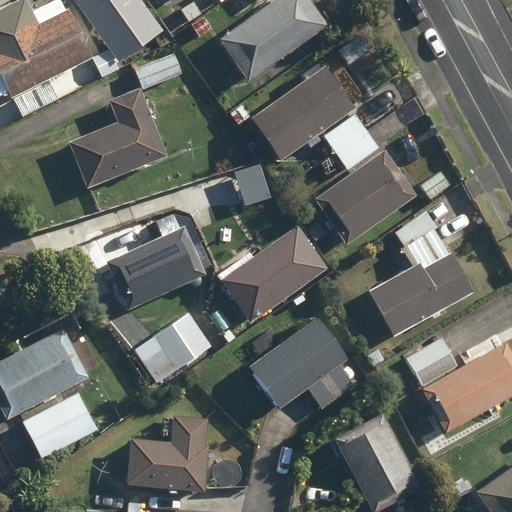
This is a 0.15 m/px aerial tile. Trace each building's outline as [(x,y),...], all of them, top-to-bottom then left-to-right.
[(0,94),(8,91),(12,97),(94,56),(71,9),(67,11),(61,0),(54,0),(34,10),(28,0),(16,0),(0,8),(0,94)] [(79,10),(107,68),(161,43),(140,0),(127,0),(98,14),(93,4),(79,10)] [(274,0),(220,38),(249,81),(329,26),(311,0),(274,0)] [(181,10),(189,22),(202,13),(194,1),(181,10)] [(212,14),(220,25),(235,15),(227,4),(212,14)] [(193,24),(200,38),(213,30),(206,17),(193,24)] [(134,69),(143,90),(182,74),(174,53),(134,69)] [(356,108),(330,71),(336,71),(340,67),(340,61),(336,58),(330,57),(326,61),(326,67),(253,117),(281,159),(356,108)] [(15,99),(23,117),(58,100),(49,82),(15,99)] [(70,140),(89,188),(168,156),(141,88),(110,100),(119,120),(70,140)] [(230,114),(238,126),(250,118),(242,106),(230,114)] [(310,171),(335,153),(366,131),(355,115),(299,155),(310,171)] [(379,149),(366,131),(335,153),(348,170),(379,149)] [(316,199),(347,243),(416,195),(385,150),(316,199)] [(422,186),(431,199),(450,185),(441,173),(422,186)] [(369,290),(395,336),(474,292),(452,253),(450,254),(428,214),(395,232),(414,266),(369,290)] [(307,230),(325,256),(336,248),(318,223),(307,230)] [(107,262),(129,309),(206,273),(184,226),(107,262)] [(307,289),(317,304),(327,296),(317,282),(307,289)] [(345,310),(357,331),(377,320),(364,299),(345,310)] [(211,320),(221,335),(235,325),(225,310),(211,320)] [(135,349),(156,382),(210,346),(189,314),(135,349)] [(309,388),(323,408),(355,386),(341,365),(349,359),(320,317),(252,365),(282,407),(309,388)] [(0,360),(0,403),(8,419),(89,377),(64,327),(0,360)] [(406,360),(422,387),(458,366),(442,339),(406,360)] [(424,389),(448,432),(511,395),(511,353),(506,343),(424,389)] [(22,421),(41,459),(96,431),(100,438),(115,430),(107,415),(92,423),(78,394),(22,421)] [(338,439),(376,511),(377,511),(423,487),(383,414),(338,439)] [(127,484),(205,491),(209,445),(206,445),(208,419),(176,416),(173,442),(131,439),(127,484)] [(511,511),(511,466),(478,491),(492,511),(511,511)] [(429,493),(434,503),(444,497),(438,487),(429,493)] [(95,511),(97,494),(76,492),(74,508),(95,511)]
